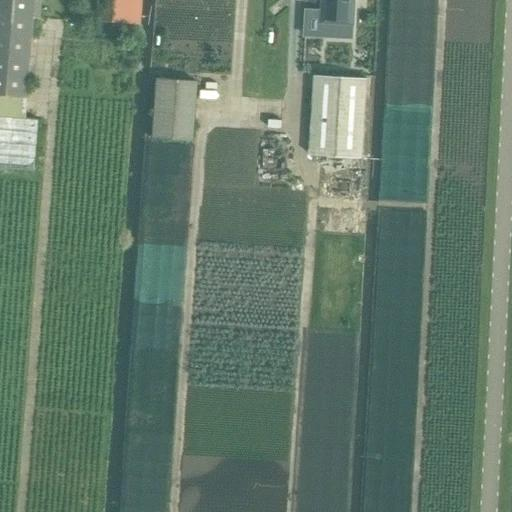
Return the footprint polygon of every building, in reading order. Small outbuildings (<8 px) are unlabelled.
[(0,0),(0,167),(32,170),(36,118),(22,117),(30,17),(38,17),(39,0),(0,0)] [(113,0),(112,23),(136,25),(137,0),(113,0)] [(322,0),(321,23),(351,24),(352,0),(322,0)] [(309,155),(360,159),(365,79),(314,75),(309,155)] [(149,139),(189,141),(193,82),(153,79),(149,139)]
